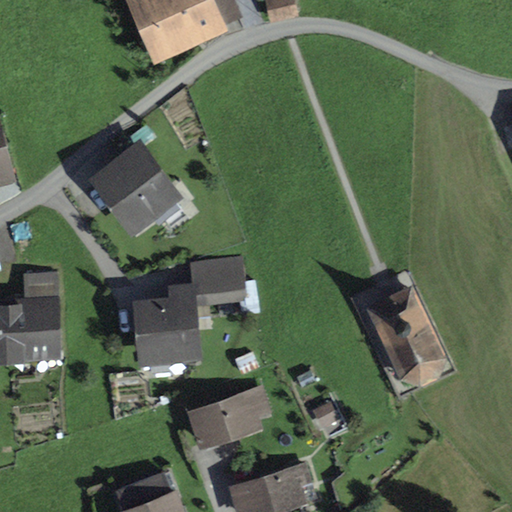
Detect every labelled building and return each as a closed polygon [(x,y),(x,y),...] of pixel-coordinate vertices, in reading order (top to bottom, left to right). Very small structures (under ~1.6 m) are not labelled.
[(199,36),(219,27),(207,0),(137,0),(156,47),(197,30),(199,36)] [(270,0),(274,16),(293,11),(289,0),(270,0)] [(126,158),(101,176),(135,221),(172,194),(138,149),(154,137),(146,125),(117,145),(126,158)] [(193,351),(188,302),(243,296),(239,257),(197,262),(200,283),(171,286),(173,302),(143,305),(151,368),(154,371),(170,370),(169,353),(193,351)] [(0,305),(0,351),(61,350),(61,329),(55,329),(54,303),(28,304),(27,297),(7,298),(8,305),(0,305)] [(377,321),(403,376),(421,381),(436,374),(442,356),(417,302),(377,321)] [(267,408),(262,390),(193,412),(204,444),(222,438),(220,432),(255,421),(252,413),(267,408)] [(0,399),(0,413),(12,413),(11,400),(0,399)] [(0,427),(13,427),(12,413),(0,413),(0,427)] [(0,441),(14,440),(13,427),(0,427),(0,441)] [(15,452),(14,440),(0,441),(0,468),(14,465),(15,452)] [(366,457),(334,482),(342,508),(382,477),(366,457)] [(304,495),(301,485),(297,487),(292,470),(236,486),(243,511),(259,511),(267,510),(265,506),(304,495)] [(117,489),(125,511),(178,511),(178,510),(172,511),(169,511),(156,475),(117,489)]
